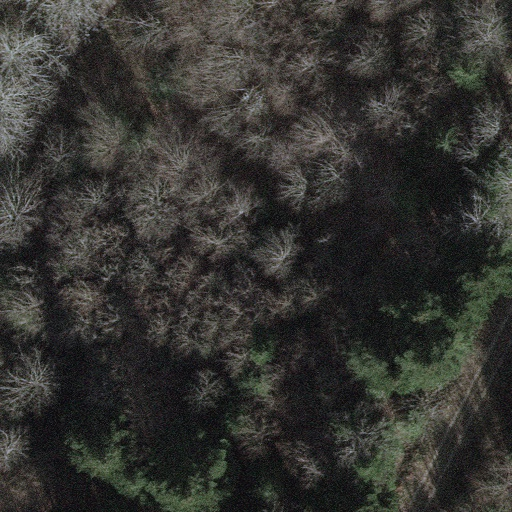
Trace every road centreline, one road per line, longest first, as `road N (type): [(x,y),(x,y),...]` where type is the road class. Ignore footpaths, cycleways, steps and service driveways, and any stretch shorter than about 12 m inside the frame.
road 1 (track): [(411,511),(511,314)]
road 2 (track): [(0,137),(105,0)]
